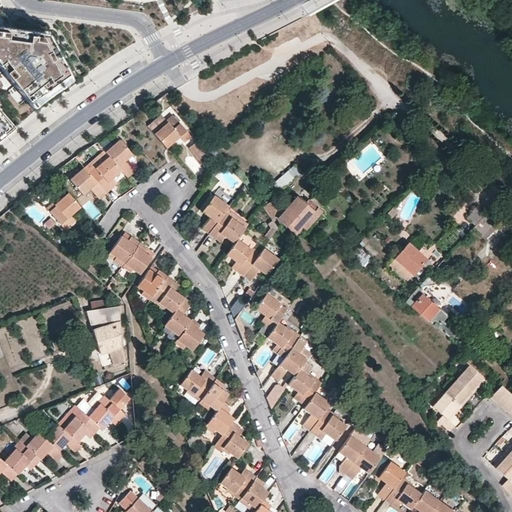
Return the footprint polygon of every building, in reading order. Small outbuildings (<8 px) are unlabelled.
[(0,66),(30,105),(71,75),(48,29),(0,21),(0,66)] [(0,140),(14,129),(0,112),(0,140)] [(156,125),(150,131),(163,146),(172,138),(176,134),(181,139),(187,133),(168,112),(162,117),(163,119),(156,125)] [(381,149),(392,139),(385,131),(373,142),(381,149)] [(176,134),(172,138),(177,143),(181,139),(176,134)] [(118,168),(124,175),(131,169),(122,158),(129,152),(115,136),(102,148),(105,153),(118,168)] [(197,159),(204,153),(192,139),(186,145),(197,159)] [(84,169),(103,190),(110,184),(106,179),(110,175),(118,168),(105,153),(98,159),(93,164),(91,162),(84,169)] [(87,186),(97,196),(103,190),(84,169),(80,164),(66,177),(79,192),(87,186)] [(301,173),(295,165),(268,188),(275,196),(301,173)] [(106,179),(110,184),(115,181),(110,175),(106,179)] [(97,196),(87,186),(79,192),(82,195),(87,191),(94,199),(97,196)] [(76,203),(64,189),(57,196),(51,201),(49,199),(43,205),(62,226),(69,220),(64,215),(68,210),(76,203)] [(224,208),(227,203),(211,192),(200,208),(208,214),(199,226),(207,231),(224,208)] [(300,227),(313,211),(304,203),(296,196),(278,217),(295,232),(300,227)] [(304,203),(313,211),(317,208),(307,199),(304,203)] [(272,206),(269,201),(262,206),(276,225),(279,224),(274,215),(278,213),(274,204),(272,206)] [(372,219),(355,203),(350,208),(354,212),(349,218),(362,230),(372,219)] [(393,206),(386,214),(390,218),(398,210),(393,206)] [(474,224),(484,213),(476,206),(466,217),(474,224)] [(224,234),(232,240),(235,236),(243,224),(236,219),(229,214),(231,212),(224,208),(207,231),(214,236),(219,230),(224,234)] [(322,213),(317,208),(313,211),(300,227),(306,232),(322,213)] [(73,216),(68,210),(64,215),(69,220),(73,216)] [(488,225),(492,220),(484,213),(474,224),(485,234),(483,237),(491,244),(499,235),(493,229),(488,225)] [(52,220),(47,215),(40,221),(45,226),(52,220)] [(497,224),(492,220),(488,225),(493,229),(497,224)] [(472,227),(483,237),(485,234),(474,224),(472,227)] [(129,234),(122,229),(119,234),(126,238),(129,234)] [(219,230),(214,236),(219,240),(224,234),(219,230)] [(111,258),(120,265),(138,241),(129,234),(126,238),(119,234),(107,250),(114,255),(111,258)] [(232,240),(224,251),(233,259),(239,262),(234,268),(242,273),(259,250),(251,245),(250,247),(243,242),(235,236),(232,240)] [(138,241),(120,265),(128,271),(131,268),(137,273),(149,256),(143,252),(146,247),(138,241)] [(421,263),(426,258),(408,243),(394,258),(401,264),(398,268),(409,277),(421,263)] [(258,267),(265,272),(277,256),(262,245),(259,250),(242,273),(249,279),(258,267)] [(153,251),(146,246),(146,247),(143,252),(149,256),(153,251)] [(359,246),(350,256),(363,266),(371,256),(359,246)] [(114,255),(107,250),(105,253),(111,258),(114,255)] [(401,264),(394,258),(389,263),(407,280),(409,277),(398,268),(401,264)] [(431,263),(426,258),(421,263),(427,268),(431,263)] [(239,262),(233,259),(229,264),(234,268),(239,262)] [(154,272),(157,268),(150,264),(147,268),(154,272)] [(437,266),(426,278),(431,282),(442,270),(437,266)] [(165,275),(157,268),(154,272),(147,268),(135,284),(141,289),(139,292),(148,299),(148,298),(165,275)] [(182,296),(173,289),(168,286),(172,280),(165,275),(148,298),(156,303),(157,301),(164,306),(171,312),(182,296)] [(177,284),(172,280),(168,286),(173,289),(177,284)] [(253,296),(257,285),(250,283),(246,293),(253,296)] [(269,285),(265,290),(272,296),(274,294),(280,299),(288,305),(290,301),(269,285)] [(416,288),(404,301),(405,302),(450,339),(456,332),(442,320),(446,314),(424,295),(428,291),(426,288),(421,293),(416,288)] [(277,319),(288,305),(280,299),(278,301),(272,296),(265,290),(253,306),(262,312),(262,313),(267,316),(263,322),(271,327),(277,319)] [(162,324),(177,335),(189,319),(181,313),(190,302),(182,296),(171,312),(162,324)] [(107,299),(89,302),(91,309),(108,307),(107,299)] [(120,345),(119,305),(108,307),(91,309),(86,310),(99,353),(114,349),(117,362),(125,361),(120,345)] [(248,337),(237,311),(233,317),(242,339),(248,337)] [(267,316),(262,313),(258,318),(263,322),(267,316)] [(190,317),(189,319),(177,335),(172,342),(180,348),(183,345),(189,350),(201,332),(195,327),(198,323),(190,317)] [(277,319),(271,327),(265,334),(274,341),(279,345),(274,351),(282,357),(290,345),(297,336),(299,334),(292,328),(290,330),(283,324),(277,319)] [(459,345),(460,347),(463,344),(470,337),(468,335),(459,345)] [(55,349),(62,346),(58,336),(50,339),(55,349)] [(282,357),(270,373),(277,378),(286,367),(293,373),(298,367),(304,358),(309,351),(301,345),(304,341),(297,336),(290,345),(282,357)] [(279,345),(274,341),(270,348),(274,351),(279,345)] [(199,360),(207,366),(216,353),(207,347),(199,360)] [(312,378),(304,372),(306,370),(310,364),(304,358),(298,367),(293,373),(286,382),(295,390),(300,393),(295,399),(303,404),(313,391),(320,381),(313,375),(312,378)] [(475,387),(482,379),(465,364),(453,378),(468,390),(473,384),(475,387)] [(214,378),(207,372),(202,378),(198,375),(198,374),(189,368),(178,382),(185,387),(191,392),(190,395),(197,400),(214,378)] [(202,369),(198,375),(202,378),(207,372),(202,369)] [(220,402),(227,393),(220,388),(223,384),(214,378),(197,400),(197,401),(206,407),(209,404),(215,410),(220,402)] [(463,396),(468,390),(453,378),(442,391),(459,406),(466,398),(463,396)] [(265,399),(274,404),(284,387),(275,382),(265,399)] [(504,389),(498,384),(488,396),(494,402),(504,389)] [(128,395),(117,386),(107,397),(102,392),(96,399),(98,401),(92,407),(86,414),(98,424),(100,426),(108,417),(112,413),(118,417),(123,411),(118,406),(128,395)] [(511,395),(504,389),(494,402),(501,407),(511,395)] [(300,393),(295,390),(291,396),(295,399),(300,393)] [(313,391),(303,404),(301,407),(308,412),(300,424),(307,430),(324,407),(328,402),(313,391)] [(450,411),(453,414),(459,406),(442,391),(430,405),(440,415),(444,418),(450,411)] [(511,395),(501,407),(506,412),(511,404),(511,395)] [(77,405),(72,401),(55,420),(62,427),(68,420),(74,414),(71,412),(77,405)] [(228,409),(220,402),(215,410),(203,426),(211,432),(214,429),(220,434),(229,421),(232,418),(225,413),(228,409)] [(86,414),(77,405),(71,412),(74,414),(68,420),(62,427),(75,439),(83,431),(87,426),(92,431),(98,424),(86,414)] [(323,432),(332,439),(343,424),(337,419),(329,414),(331,412),(324,407),(307,430),(314,435),(319,429),(323,432)] [(447,420),(453,414),(450,411),(444,418),(447,420)] [(112,413),(108,417),(114,422),(118,417),(112,413)] [(447,420),(444,418),(440,415),(437,419),(447,431),(452,425),(447,420)] [(363,422),(359,419),(353,426),(358,429),(363,422)] [(447,431),(437,419),(433,423),(436,428),(443,437),(447,431)] [(75,439),(62,427),(55,420),(42,434),(58,447),(64,441),(75,450),(81,444),(75,439)] [(236,457),(247,442),(238,436),(233,432),(237,427),(229,421),(220,434),(213,443),(221,449),(222,447),(229,452),(236,457)] [(87,426),(83,431),(89,435),(92,431),(87,426)] [(242,430),(237,427),(233,432),(238,436),(242,430)] [(199,432),(193,428),(185,439),(188,445),(188,446),(199,432)] [(36,429),(30,436),(24,443),(39,456),(45,450),(56,459),(63,452),(58,447),(42,434),(36,429)] [(319,429),(314,435),(319,438),(323,432),(319,429)] [(30,436),(23,430),(17,437),(18,437),(24,443),(30,436)] [(335,465),(343,471),(363,443),(348,433),(337,448),(344,454),(335,465)] [(500,445),(506,439),(502,435),(499,438),(497,441),(500,445)] [(27,458),(33,463),(39,456),(24,443),(18,437),(11,444),(13,446),(8,451),(1,458),(15,471),(23,462),(27,458)] [(343,471),(351,477),(359,465),(367,471),(378,455),(363,443),(343,471)] [(511,460),(511,445),(511,447),(508,445),(502,452),(511,460)] [(511,473),(511,460),(502,452),(495,460),(498,462),(493,468),(506,479),(507,480),(511,473)] [(0,468),(9,477),(15,471),(1,458),(0,457),(0,468)] [(27,458),(23,462),(29,467),(33,463),(27,458)] [(271,466),(267,458),(262,465),(268,470),(271,466)] [(399,474),(403,470),(388,459),(376,474),(383,479),(374,492),(383,497),(399,474)] [(255,475),(247,469),(243,475),(238,471),(230,465),(219,479),(225,484),(233,489),(231,492),(238,497),(255,475)] [(242,466),(238,471),(243,475),(247,469),(242,466)] [(393,497),(398,500),(408,508),(413,501),(420,492),(411,485),(405,481),(406,479),(399,474),(383,497),(389,502),(393,497)] [(262,497),(267,490),(260,485),(263,480),(255,475),(238,497),(237,498),(246,504),(249,501),(255,506),(262,497)] [(348,495),(353,479),(339,475),(335,491),(348,495)] [(511,483),(507,480),(506,479),(501,485),(511,494),(511,483)] [(159,484),(156,487),(160,491),(155,496),(159,499),(166,492),(159,484)] [(224,487),(231,492),(233,489),(225,484),(224,487)] [(146,511),(151,508),(136,495),(129,488),(117,500),(125,507),(122,509),(125,511),(146,511)] [(416,511),(428,511),(438,499),(423,488),(420,492),(413,501),(420,507),(416,511)] [(270,504),(262,497),(255,506),(253,509),(251,511),(273,511),(267,507),(270,504)] [(393,497),(389,502),(394,506),(398,500),(393,497)] [(246,504),(237,498),(234,503),(243,510),(247,505),(246,504)] [(428,511),(451,511),(453,510),(438,499),(428,511)] [(246,504),(247,505),(253,509),(255,506),(249,501),(246,504)]
